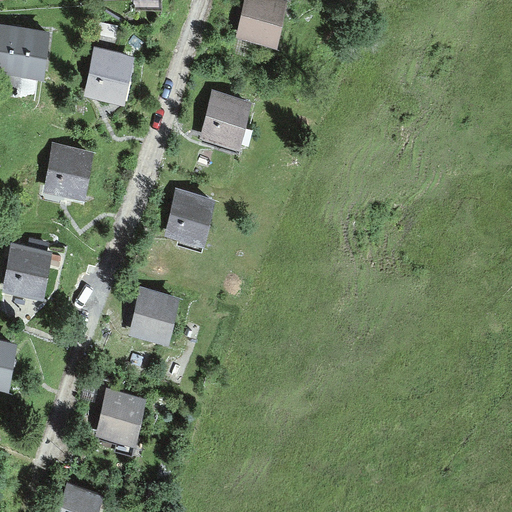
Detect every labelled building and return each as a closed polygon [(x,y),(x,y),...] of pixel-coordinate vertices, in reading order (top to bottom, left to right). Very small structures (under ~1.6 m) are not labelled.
[(293,0),(248,0),(242,33),(285,42),(293,0)] [(54,27),(2,22),(0,39),(0,70),(49,76),(54,27)] [(139,53),(98,44),(88,92),(129,101),(139,53)] [(258,98),(214,88),(203,134),(246,145),(258,98)] [(99,149),(57,141),(48,189),(90,197),(99,149)] [(220,196),(182,187),(170,235),(209,244),(220,196)] [(59,248),(17,240),(8,289),(49,297),(59,248)] [(185,294),(144,284),(133,333),(174,343),(185,294)] [(23,340),(0,336),(0,386),(15,389),(23,340)] [(151,396),(111,386),(99,434),(139,444),(151,396)] [(103,511),(110,494),(73,481),(62,511),(103,511)]
